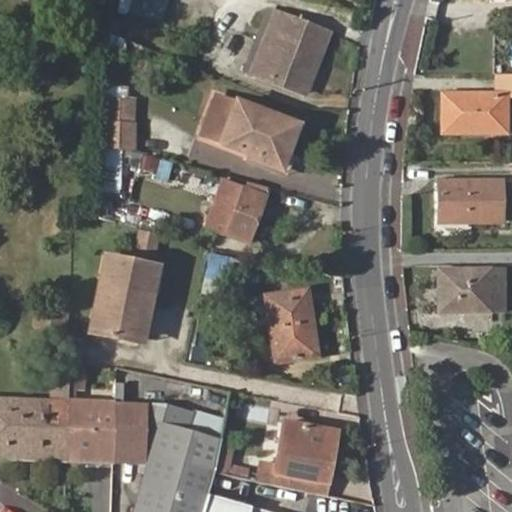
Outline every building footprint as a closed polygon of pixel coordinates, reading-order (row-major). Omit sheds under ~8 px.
[(241,73),(250,76),(272,15),(264,12),(241,73)] [(272,15),(250,76),(301,95),(325,32),(273,13),(272,15)] [(215,24),(209,43),(223,47),(229,29),(215,24)] [(511,97),(511,74),(498,75),(499,97),(445,98),(447,135),(509,133),(508,97),(511,97)] [(104,88),(104,135),(139,136),(138,89),(104,88)] [(234,106),(221,148),(277,167),(291,125),(234,106)] [(139,155),(139,136),(104,135),(104,155),(139,155)] [(155,181),(166,184),(172,164),(160,161),(155,181)] [(443,187),(444,226),(505,223),(503,184),(443,187)] [(223,238),(230,241),(246,193),(238,191),(223,185),(207,233),(223,238)] [(246,193),(230,241),(249,248),(265,200),(246,193)] [(138,248),(160,248),(160,232),(138,232),(138,248)] [(215,257),(209,280),(226,285),(232,261),(215,257)] [(161,273),(114,264),(109,262),(95,338),(115,342),(140,347),(149,302),(155,303),(161,273)] [(444,273),(446,314),(498,312),(495,271),(444,273)] [(267,303),(279,365),(320,358),(308,296),(267,303)] [(147,348),(155,303),(149,302),(140,347),(147,348)] [(40,311),(40,330),(70,333),(71,313),(40,311)] [(219,316),(202,313),(195,345),(211,349),(219,316)] [(103,374),(79,373),(78,390),(103,392),(103,374)] [(0,403),(0,462),(6,463),(70,466),(71,407),(72,375),(54,374),(53,406),(0,403)] [(71,407),(70,466),(114,467),(115,408),(71,407)] [(115,408),(114,467),(115,468),(149,470),(137,511),(203,511),(207,496),(213,474),(214,471),(188,465),(195,438),(162,428),(166,410),(115,408)] [(225,425),(166,410),(162,428),(195,438),(188,465),(214,471),(225,425)] [(255,482),(322,494),(329,453),(320,451),(324,430),(281,422),(273,465),(259,462),(255,482)] [(333,432),(324,430),(320,451),(329,453),(333,432)] [(223,446),(221,475),(249,477),(250,466),(233,465),(235,447),(223,446)] [(203,511),(268,511),(207,496),(203,511)]
